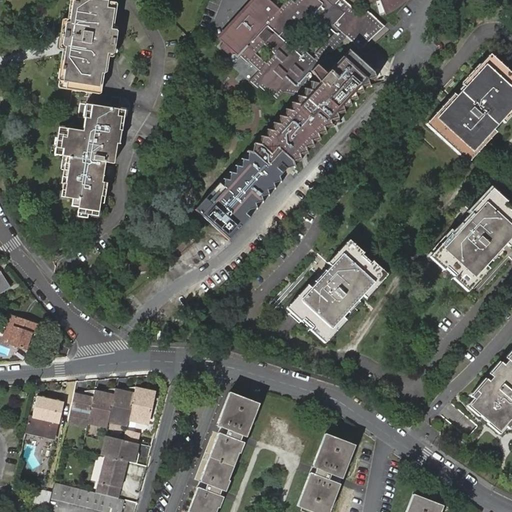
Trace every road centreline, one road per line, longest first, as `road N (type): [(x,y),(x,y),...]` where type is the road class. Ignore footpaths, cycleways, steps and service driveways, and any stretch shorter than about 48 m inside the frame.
road 1 (unknown): [(126,0),(169,73),(138,211),(119,229),(31,268)]
road 2 (residential): [(228,367),(338,401),(495,505)]
road 3 (residential): [(0,220),(100,346),(104,364)]
road 4 (residential): [(182,361),(142,511)]
road 5 (residential): [(171,511),(228,367)]
